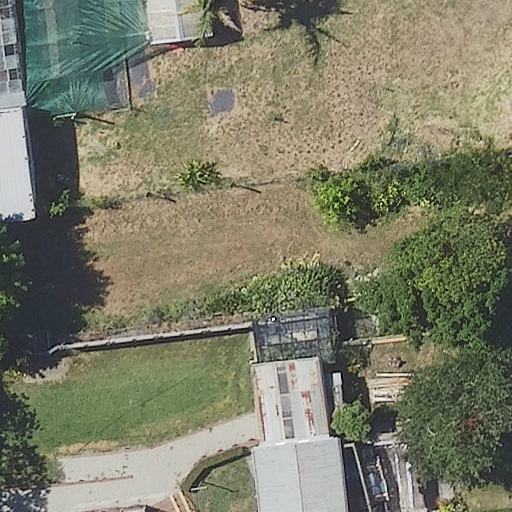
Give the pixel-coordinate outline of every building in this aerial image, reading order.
[(0,0),(0,237),(48,233),(33,34),(29,0),(0,0)] [(224,0),(153,0),(161,68),(231,60),(224,0)] [(511,6),(383,22),(398,158),(511,144),(511,6)] [(361,511),(346,379),(264,388),(277,511),(361,511)] [(118,511),(116,493),(0,506),(0,511),(118,511)]
